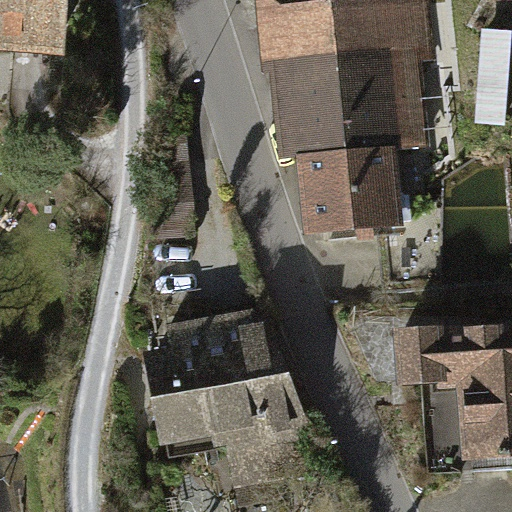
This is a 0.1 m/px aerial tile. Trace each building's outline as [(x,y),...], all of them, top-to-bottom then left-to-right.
[(0,0),(0,44),(56,49),(59,0),(0,0)] [(342,0),(288,0),(310,231),(395,222),(410,221),(409,199),(393,200),(387,152),(421,148),(414,62),(435,60),(430,3),(344,10),(342,0)] [(481,121),(503,123),(509,33),(488,31),(481,121)] [(321,473),(266,327),(175,343),(177,356),(153,360),(168,439),(229,427),(238,477),(289,467),(303,477),(321,473)] [(511,328),(401,335),(404,379),(466,376),(471,454),(511,451),(511,328)]
